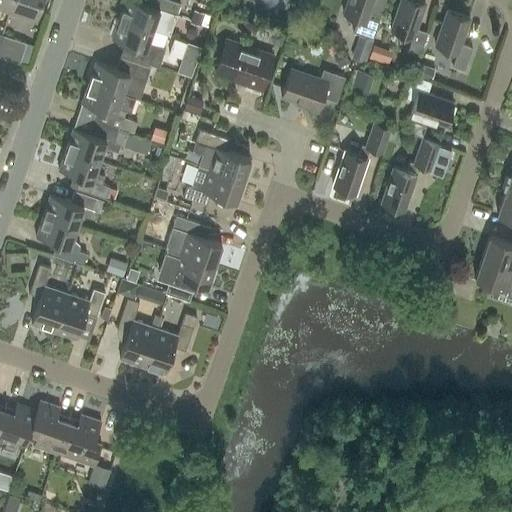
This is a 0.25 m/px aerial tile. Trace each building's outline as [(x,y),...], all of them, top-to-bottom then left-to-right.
[(14,0),(0,0),(0,4),(11,9),(14,0)] [(41,0),(14,0),(11,9),(36,17),(41,0)] [(135,0),(125,0),(119,18),(153,29),(170,35),(181,3),(171,0),(148,0),(147,4),(135,0)] [(373,39),(381,16),(369,12),(373,0),(347,0),(343,14),(358,19),(353,32),(373,39)] [(420,55),(428,32),(417,29),(426,2),(418,0),(400,0),(391,30),(413,37),(408,51),(420,55)] [(465,70),(473,48),(461,44),(470,18),(447,10),(435,45),(458,53),(453,66),(465,70)] [(148,42),(153,29),(119,18),(112,39),(125,43),(121,56),(151,66),(151,65),(159,67),(166,48),(148,42)] [(274,31),(272,37),(275,43),(281,45),(285,35),(274,31)] [(373,40),(360,35),(352,58),(365,63),(373,40)] [(178,69),(193,72),(200,41),(185,38),(178,69)] [(18,40),(11,60),(19,63),(26,43),(18,40)] [(260,93),(273,55),(227,40),(216,73),(247,83),(245,88),(260,93)] [(375,47),(371,57),(378,59),(381,49),(375,47)] [(342,49),(332,54),(336,63),(346,58),(342,49)] [(89,82),(135,97),(140,99),(150,67),(120,57),(116,68),(96,61),(89,82)] [(435,69),(421,64),(417,76),(432,81),(435,69)] [(358,66),(352,85),(369,90),(375,71),(358,66)] [(336,101),(345,77),(323,69),(320,78),(291,68),(281,95),(319,108),(323,97),(336,101)] [(405,86),(409,87),(406,97),(415,100),(410,113),(446,125),(454,102),(428,93),(431,82),(409,74),(405,86)] [(131,111),(135,97),(89,82),(82,103),(102,110),(98,122),(128,133),(129,131),(134,133),(138,122),(123,117),(126,109),(131,111)] [(189,99),(186,108),(199,113),(203,103),(189,99)] [(382,153),(391,127),(374,121),(365,146),(362,145),(358,155),(345,150),(333,186),(356,194),(368,158),(367,158),(370,148),(382,153)] [(66,148),(99,160),(101,161),(104,150),(112,153),(113,151),(118,153),(121,144),(124,145),(128,133),(98,122),(93,135),(73,127),(66,148)] [(212,156),(208,168),(243,180),(251,158),(226,150),(230,138),(200,128),(193,149),(212,156)] [(439,146),(440,144),(423,138),(414,163),(410,162),(407,172),(393,167),(381,202),(404,210),(416,175),(415,175),(418,165),(442,174),(451,150),(439,146)] [(99,160),(66,148),(59,169),(79,176),(75,187),(106,198),(110,186),(102,184),(105,176),(95,172),(99,160)] [(243,180),(208,168),(198,165),(191,186),(187,184),(183,196),(207,204),(211,193),(236,201),(243,180)] [(50,194),(43,215),(76,227),(84,206),(101,212),(105,201),(74,190),(71,201),(50,194)] [(511,194),(505,192),(497,214),(511,218),(511,194)] [(72,239),(76,227),(43,215),(36,236),(56,243),(52,254),(83,265),(87,253),(79,251),(81,246),(75,240),(72,239)] [(186,231),(179,253),(215,264),(222,243),(197,234),(201,223),(177,215),(173,227),(186,231)] [(511,243),(489,236),(482,257),(511,267),(511,243)] [(207,286),(215,264),(179,253),(167,249),(157,278),(169,283),(166,292),(188,300),(195,282),(207,286)] [(511,285),(511,267),(482,257),(475,279),(495,286),(491,297),(511,304),(511,291),(510,291),(511,285)] [(123,277),(128,264),(110,258),(106,271),(123,277)] [(54,331),(67,293),(45,285),(51,267),(39,263),(29,293),(40,297),(31,323),(54,331)] [(67,293),(54,331),(76,338),(85,312),(97,316),(105,292),(93,288),(89,300),(67,293)] [(120,357),(142,365),(155,327),(133,320),(139,302),(127,298),(117,327),(129,331),(120,357)] [(155,327),(142,365),(165,373),(174,347),(185,350),(197,316),(185,312),(177,335),(155,327)] [(36,410),(6,400),(0,417),(0,444),(22,452),(25,442),(36,410)] [(25,442),(55,452),(70,411),(40,400),(36,410),(25,442)] [(101,421),(70,411),(55,452),(94,466),(101,445),(93,442),(101,421)] [(20,511),(25,496),(9,492),(3,511),(20,511)]
